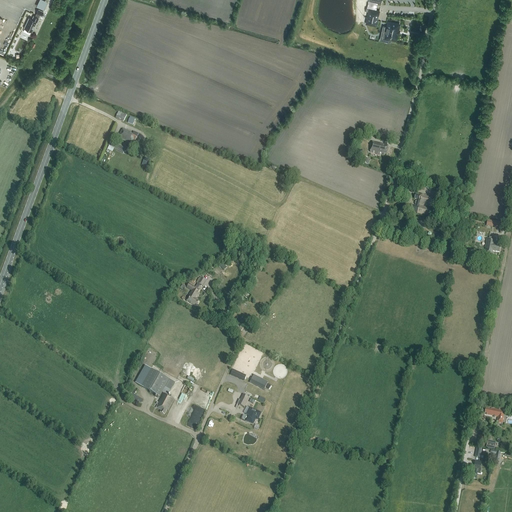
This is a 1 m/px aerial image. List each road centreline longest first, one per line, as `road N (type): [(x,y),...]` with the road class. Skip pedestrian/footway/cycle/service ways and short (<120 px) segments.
road 1 (track): [(266,511),(380,217)]
road 2 (primary): [(0,289),(105,0)]
road 3 (track): [(511,218),(452,511)]
road 4 (unclassified): [(380,217),(433,0)]
road 5 (track): [(198,436),(242,338),(319,379)]
